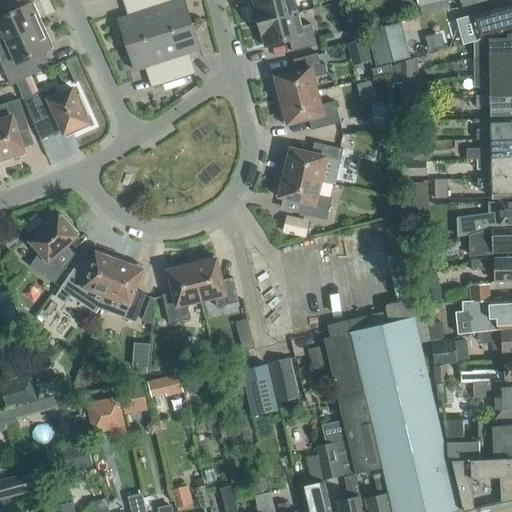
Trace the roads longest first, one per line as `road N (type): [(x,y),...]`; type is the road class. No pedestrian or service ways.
road 1 (residential): [(84,175),(123,219),(161,230),(234,209),(253,188),(258,160),(236,75)]
road 2 (residential): [(62,0),(135,142)]
road 3 (residential): [(135,142),(236,75)]
